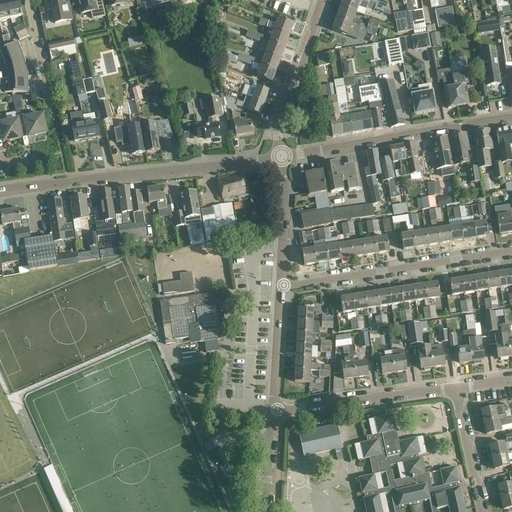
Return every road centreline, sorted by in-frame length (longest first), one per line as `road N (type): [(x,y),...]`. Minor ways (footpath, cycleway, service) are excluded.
road 1 (unclassified): [(0,191),(280,156)]
road 2 (unclassified): [(280,156),(511,118)]
road 3 (residential): [(281,288),(511,251)]
road 4 (residential): [(272,413),(455,390)]
road 5 (residential): [(280,156),(276,124),(321,0)]
road 6 (unclassified): [(281,288),(280,156)]
road 7 (unclassified): [(272,413),(281,288)]
road 8 (residential): [(483,511),(455,390)]
